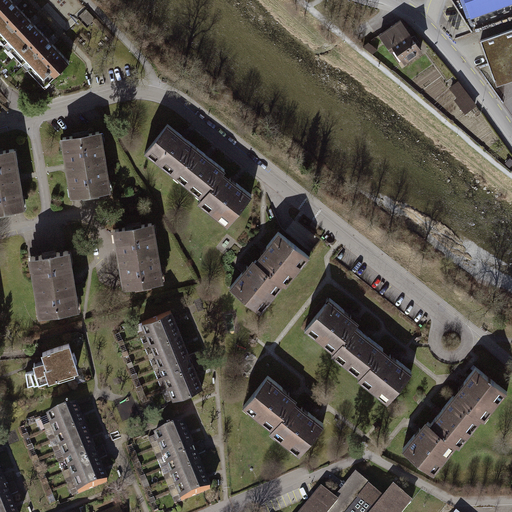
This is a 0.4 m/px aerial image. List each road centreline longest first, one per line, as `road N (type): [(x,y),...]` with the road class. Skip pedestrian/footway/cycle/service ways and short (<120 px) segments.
road 1 (residential): [(0,128),(117,95),(164,99),(432,305)]
road 2 (residential): [(388,0),(447,49),(511,135)]
